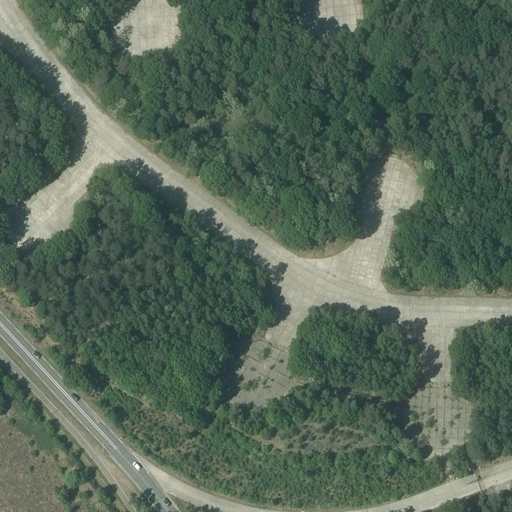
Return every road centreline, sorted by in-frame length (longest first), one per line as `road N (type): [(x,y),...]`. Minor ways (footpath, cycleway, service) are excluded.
road 1 (unknown): [(0,15),(14,43),(102,136),(216,222),(382,305),(431,322),(511,331)]
road 2 (secondary): [(152,482),(0,326)]
road 3 (unclassified): [(383,511),(511,468)]
